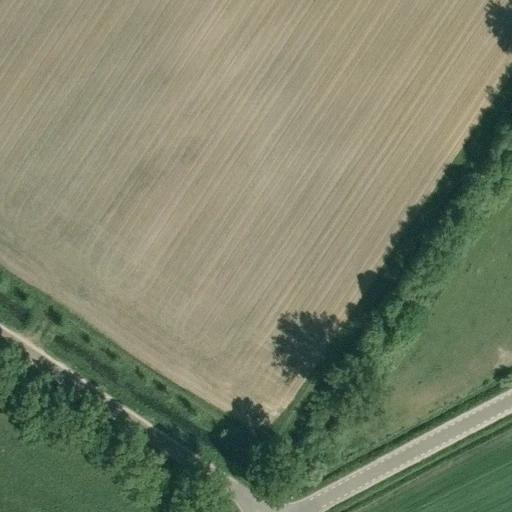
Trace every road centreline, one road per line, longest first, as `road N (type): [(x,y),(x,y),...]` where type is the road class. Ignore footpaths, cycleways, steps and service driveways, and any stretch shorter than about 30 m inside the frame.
road 1 (unclassified): [(256,511),(0,339)]
road 2 (unclassified): [(301,511),(511,398)]
